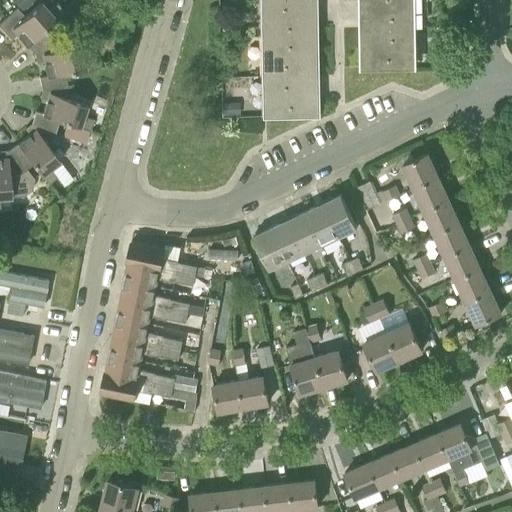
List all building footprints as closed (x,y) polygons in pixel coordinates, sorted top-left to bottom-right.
[(12,0),(23,11),(34,0),(12,0)] [(263,0),(264,36),(311,35),(310,0),(263,0)] [(410,0),(364,0),(365,68),(412,67),(410,0)] [(45,28),(46,28),(65,11),(57,3),(49,10),(41,1),(25,16),(16,7),(0,21),(0,26),(11,39),(17,33),(27,45),(45,28)] [(451,27),(439,28),(440,39),(452,39),(451,27)] [(44,61),(46,75),(64,72),(65,72),(97,66),(94,55),(83,57),(81,45),(60,50),(59,43),(46,28),(45,28),(27,45),(35,54),(37,62),(44,61)] [(311,35),(264,36),(266,115),(312,115),(311,35)] [(59,119),(90,129),(94,119),(83,115),(87,104),(66,97),(68,90),(65,72),(64,72),(46,75),(39,76),(42,89),(40,97),(46,99),(42,112),(42,113),(59,119)] [(240,102),(224,102),(224,115),(240,115),(240,102)] [(18,143),(33,163),(48,183),(57,176),(50,167),(60,160),(46,143),(53,138),(59,119),(42,113),(42,112),(35,110),(31,123),(25,128),(30,134),(18,143)] [(74,139),(78,127),(67,123),(63,135),(74,139)] [(0,157),(0,208),(0,207),(0,197),(11,196),(11,195),(23,194),(32,189),(33,178),(26,168),(33,163),(18,143),(9,149),(0,150),(0,157),(0,158),(0,157)] [(52,151),(59,159),(65,154),(59,146),(52,151)] [(414,188),(439,176),(428,153),(403,164),(414,188)] [(424,210),(449,199),(439,176),(414,188),(424,210)] [(375,194),(369,181),(358,186),(368,209),(400,194),(395,185),(375,194)] [(342,193),(324,202),(340,235),(358,227),(342,193)] [(435,233),(460,221),(449,199),(424,210),(435,233)] [(340,235),(324,202),(306,210),(322,243),(340,235)] [(392,213),(396,223),(410,217),(406,207),(392,213)] [(322,243),(306,210),(289,218),(305,252),(322,243)] [(410,217),(396,223),(401,232),(415,226),(410,217)] [(305,252),(289,218),(272,226),(288,260),(305,252)] [(445,256),(470,244),(460,221),(435,233),(445,256)] [(288,260),(272,226),(254,235),(270,268),(288,260)] [(127,262),(129,262),(195,275),(203,276),(205,267),(191,264),(179,261),(179,260),(163,257),(165,248),(132,241),(127,262)] [(456,278),(480,267),(470,244),(445,256),(456,278)] [(237,259),(238,249),(210,248),(209,258),(237,259)] [(414,259),(418,268),(430,263),(426,254),(414,259)] [(351,260),(356,272),(364,268),(359,256),(351,260)] [(255,272),(250,258),(239,262),(244,276),(255,272)] [(356,272),(351,260),(343,263),(348,275),(356,272)] [(195,275),(129,262),(126,280),(157,286),(159,277),(175,280),(175,279),(194,283),(195,275)] [(430,263),(418,268),(422,278),(435,272),(430,263)] [(466,301),(491,289),(480,267),(456,278),(466,301)] [(42,313),(48,280),(0,270),(0,289),(11,292),(9,307),(42,313)] [(315,275),(320,287),(328,284),(323,272),(315,275)] [(320,287),(315,275),(307,279),(312,290),(320,287)] [(262,289),(257,276),(249,279),(253,292),(262,289)] [(234,307),(238,282),(224,279),(219,304),(234,307)] [(157,286),(126,280),(122,298),(188,312),(190,302),(171,298),(171,296),(156,293),(157,286)] [(296,297),(304,294),(299,282),(291,286),(296,297)] [(502,313),(491,289),(466,301),(477,324),(502,313)] [(188,312),(122,298),(118,317),(150,323),(152,315),(167,318),(167,317),(186,321),(188,312)] [(374,303),(380,316),(389,312),(384,299),(374,303)] [(433,315),(446,309),(442,300),(429,306),(433,315)] [(369,321),(380,316),(374,303),(363,308),(369,321)] [(299,304),(291,307),(293,314),(301,311),(299,304)] [(389,335),(380,316),(369,321),(377,341),(366,346),(377,370),(400,360),(389,335)] [(150,323),(118,317),(114,335),(180,349),(182,339),(163,336),(164,334),(148,331),(150,323)] [(317,324),(307,327),(312,341),(322,338),(317,324)] [(444,339),(457,334),(453,324),(440,330),(444,339)] [(389,335),(400,360),(423,350),(411,325),(389,335)] [(297,330),(298,332),(297,333),(301,346),(287,350),(300,394),(324,387),(316,360),(311,341),(312,341),(307,327),(297,330)] [(0,364),(30,370),(36,337),(0,331),(0,364)] [(180,349),(114,335),(111,354),(142,360),(144,352),(159,355),(160,354),(179,358),(180,349)] [(218,411),(244,407),(239,380),(232,344),(221,345),(228,382),(214,385),(218,411)] [(261,367),(275,364),(270,344),(256,348),(261,367)] [(236,364),(246,362),(243,347),(234,349),(236,364)] [(219,364),(221,350),(211,349),(209,363),(219,364)] [(316,360),(324,387),(349,379),(341,353),(316,360)] [(142,360),(111,354),(107,372),(195,392),(198,378),(176,373),(175,377),(156,373),(156,371),(141,368),(142,360)] [(165,394),(186,399),(196,402),(198,393),(195,392),(107,372),(106,371),(101,392),(135,399),(136,390),(152,393),(152,392),(165,394)] [(0,401),(42,410),(48,382),(0,372),(0,401)] [(239,380),(244,407),(269,402),(264,375),(239,380)] [(196,402),(186,399),(184,409),(194,410),(196,402)] [(501,433),(511,428),(511,416),(498,422),(495,413),(482,418),(487,432),(490,438),(501,433)] [(461,423),(437,433),(447,458),(448,457),(460,486),(470,482),(464,467),(474,463),(468,449),(471,448),(461,423)] [(511,440),(511,428),(501,433),(506,443),(511,440)] [(30,438),(0,431),(0,460),(23,466),(30,438)] [(490,438),(487,432),(473,438),(486,469),(500,464),(489,438),(490,438)] [(447,458),(437,433),(414,442),(425,467),(447,458)] [(425,467),(414,442),(391,452),(402,477),(425,467)] [(402,477),(391,452),(369,461),(380,486),(388,482),(402,477)] [(511,480),(511,479),(511,457),(503,462),(511,480)] [(380,486),(369,461),(345,472),(355,496),(369,490),(380,486)] [(175,469),(157,469),(157,479),(175,479),(175,469)] [(182,479),(193,490),(194,491),(194,490),(204,481),(192,469),(182,479)] [(440,477),(431,481),(436,492),(446,488),(440,477)] [(108,479),(102,503),(132,511),(138,486),(108,479)] [(315,479),(289,482),(292,509),(318,506),(315,479)] [(427,497),(436,492),(431,481),(422,485),(427,497)] [(292,509),(289,482),(265,485),(268,511),(292,509)] [(243,511),(266,511),(268,511),(265,485),(240,487),(243,511)] [(243,511),(240,487),(216,490),(218,511),(243,511)] [(218,511),(216,490),(190,493),(192,511),(218,511)] [(177,508),(180,496),(165,492),(162,504),(177,508)] [(430,511),(444,511),(437,494),(425,499),(430,511)] [(390,511),(395,511),(401,510),(396,498),(387,502),(390,511)] [(380,511),(390,511),(387,502),(378,506),(380,511)] [(131,511),(132,511),(102,503),(100,511),(131,511)]
